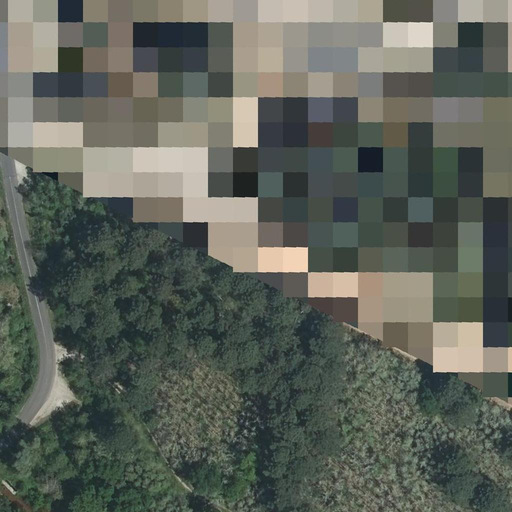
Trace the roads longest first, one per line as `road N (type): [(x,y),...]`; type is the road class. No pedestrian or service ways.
road 1 (unclassified): [(6,141),(48,353),(47,383),(0,443)]
road 2 (track): [(48,353),(92,363),(113,381),(182,485),(225,511)]
